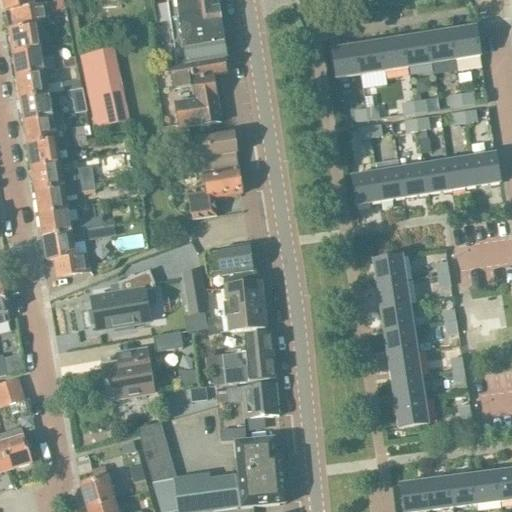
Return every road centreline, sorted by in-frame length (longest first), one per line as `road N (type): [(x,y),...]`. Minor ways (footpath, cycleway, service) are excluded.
road 1 (tertiary): [(315,511),(302,358),(246,0)]
road 2 (residential): [(42,501),(59,482),(22,256)]
road 3 (residential): [(511,139),(491,0)]
road 4 (residential): [(22,256),(0,124)]
